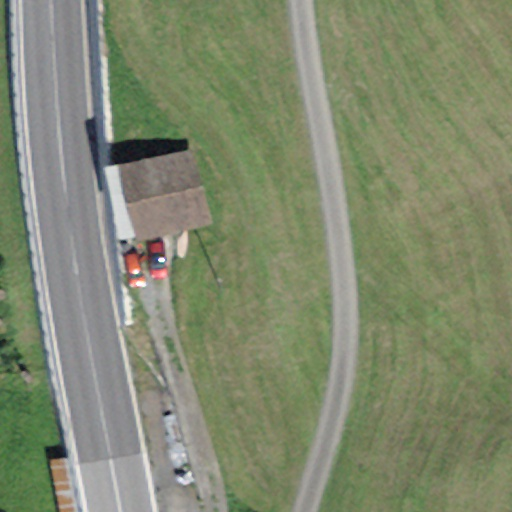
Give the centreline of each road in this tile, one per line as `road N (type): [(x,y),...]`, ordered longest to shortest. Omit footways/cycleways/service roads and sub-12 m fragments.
road 1 (secondary): [(54,0),(56,99),(115,511)]
road 2 (track): [(167,281),(165,324),(211,480),(209,511)]
